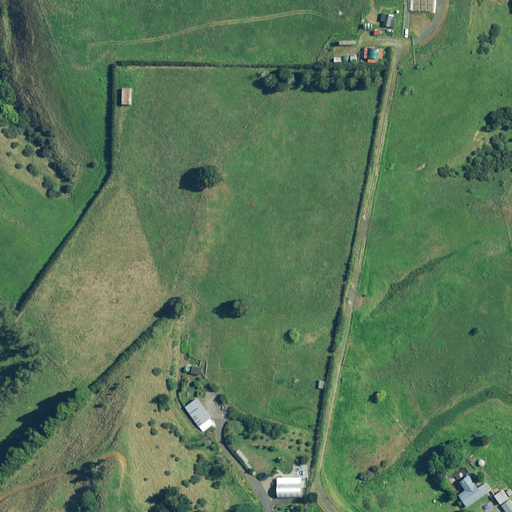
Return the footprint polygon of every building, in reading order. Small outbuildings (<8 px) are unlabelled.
[(384,12),(383,20),(386,20),(385,25),(395,26),(397,14),(384,12)] [(385,48),(367,47),(366,57),(384,58),(385,48)] [(133,88),(124,88),(124,103),(133,104),(133,88)] [(203,367),(193,365),(192,373),(201,375),(203,367)] [(215,423),(198,398),(186,406),(203,431),(215,423)] [(249,460),(240,449),(236,452),(246,463),(249,460)] [(478,485),(466,467),(455,475),(459,481),(460,480),(467,489),(460,494),(468,506),(492,490),(485,480),(478,485)] [(303,497),(303,477),(279,478),(279,497),(303,497)] [(510,497),(504,489),(496,495),(501,503),(510,497)] [(511,511),(511,500),(511,499),(503,505),(507,511),(511,511)]
